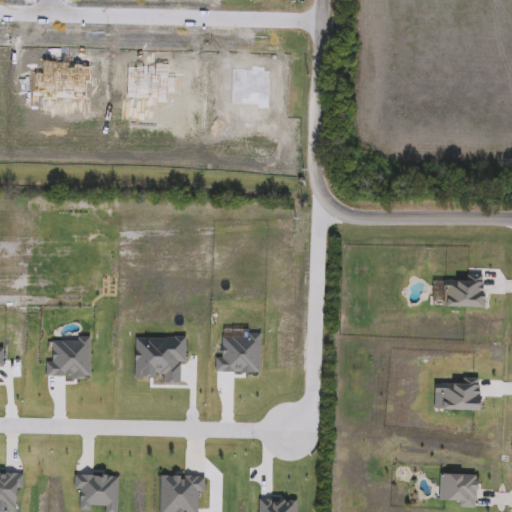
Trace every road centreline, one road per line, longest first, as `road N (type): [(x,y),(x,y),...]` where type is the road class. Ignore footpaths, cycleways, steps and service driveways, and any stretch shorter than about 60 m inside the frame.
road 1 (residential): [(323,0),(316,179),(327,205),(345,212),(511,215)]
road 2 (residential): [(0,13),(322,22)]
road 3 (residential): [(288,429),(0,424)]
road 4 (residential): [(322,198),(310,400),(288,429)]
